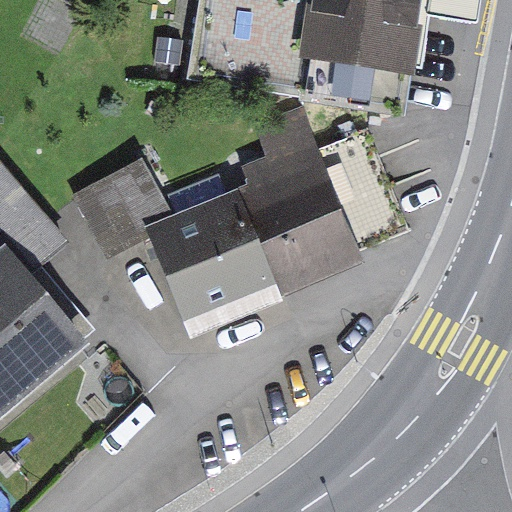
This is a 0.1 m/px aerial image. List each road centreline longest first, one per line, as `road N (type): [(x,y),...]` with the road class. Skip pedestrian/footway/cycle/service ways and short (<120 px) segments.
road 1 (unknown): [(213,338),(130,410),(65,511)]
road 2 (primary): [(511,215),(462,346),(413,416)]
road 3 (primary): [(413,416),(302,511)]
road 4 (residential): [(413,416),(485,511)]
